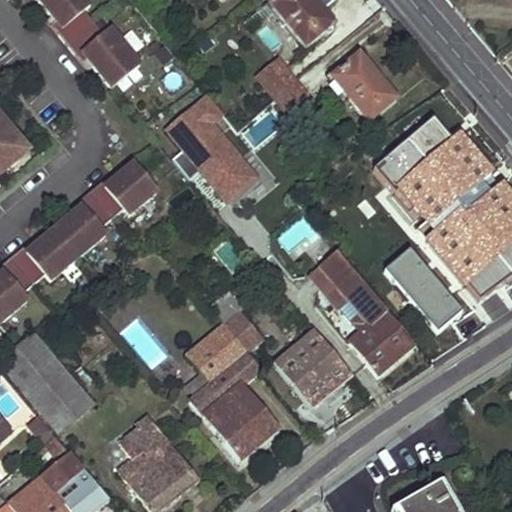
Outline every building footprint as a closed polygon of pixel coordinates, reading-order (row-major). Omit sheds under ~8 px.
[(83,0),(43,0),(38,5),(55,24),(50,28),(66,48),(94,26),(84,14),(91,9),(83,0)] [(313,0),(269,0),(268,1),(305,45),(332,23),(313,0)] [(139,65),(106,28),(78,55),(108,86),(139,65)] [(358,54),(331,77),(368,122),(395,99),(358,54)] [(274,101),(294,83),(278,65),(257,80),(274,101)] [(294,83),(274,101),(290,121),(311,104),(294,83)] [(259,179),(215,121),(223,115),(204,90),(156,126),(177,154),(172,159),(187,179),(195,172),(222,207),(259,179)] [(0,166),(19,150),(0,127),(0,166)] [(19,150),(0,166),(0,167),(6,175),(25,157),(19,150)] [(90,197),(112,224),(124,214),(130,220),(157,197),(133,168),(113,185),(109,181),(90,197)] [(74,218),(54,235),(78,264),(105,241),(100,234),(112,224),(90,197),(70,214),(74,218)] [(30,246),(10,263),(33,290),(45,280),(51,286),(78,264),(54,235),(34,252),(30,246)] [(336,255),(318,270),(367,329),(358,337),(349,345),(347,347),(376,379),(414,348),(336,255)] [(0,328),(26,307),(21,300),(33,290),(10,263),(0,271),(0,328)] [(367,329),(318,270),(309,277),(349,328),(341,336),(349,345),(358,337),(367,329)] [(223,328),(238,316),(242,312),(227,295),(209,310),(223,328)] [(223,328),(247,357),(261,345),(238,316),(223,328)] [(247,357),(223,328),(184,360),(208,387),(188,403),(203,419),(242,387),(260,372),(247,357)] [(352,379),(314,335),(273,368),(312,412),(352,379)] [(34,337),(0,363),(0,369),(58,436),(93,406),(34,337)] [(242,387),(203,419),(239,462),(278,430),(242,387)] [(26,428),(43,447),(54,439),(37,419),(26,428)] [(0,421),(0,446),(12,436),(0,421)] [(122,469),(152,511),(159,511),(198,483),(163,436),(151,445),(140,430),(120,445),(131,462),(122,469)] [(7,508),(10,511),(69,511),(57,496),(84,474),(55,439),(54,439),(43,447),(57,464),(7,508)] [(57,496),(69,511),(97,511),(109,503),(84,474),(57,496)] [(396,511),(455,511),(441,485),(396,511)]
